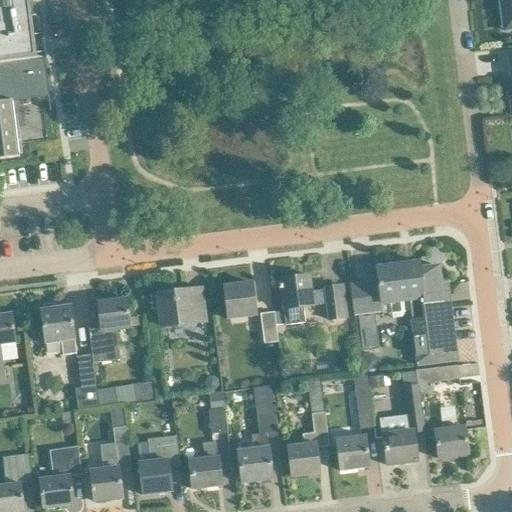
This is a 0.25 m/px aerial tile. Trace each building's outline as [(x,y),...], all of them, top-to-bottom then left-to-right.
[(0,0),(0,160),(19,158),(19,157),(19,156),(19,155),(12,104),(12,102),(49,98),(44,55),(32,56),(30,38),(36,38),(31,0),(0,0)] [(511,24),(511,0),(500,0),(503,26),(511,24)] [(55,162),(51,143),(31,147),(34,166),(55,162)] [(0,184),(0,204),(38,197),(34,178),(0,184)] [(351,286),(353,306),(354,316),(381,313),(382,316),(388,315),(393,319),(401,318),(405,313),(411,312),(418,367),(457,362),(450,306),(443,307),(438,267),(419,270),(419,264),(376,269),(378,283),(351,286)] [(279,291),(281,291),(285,326),(304,324),(303,309),(327,306),(329,321),(347,319),(343,287),(324,289),(325,291),(311,293),(309,277),(279,281),(280,287),(278,287),(279,291)] [(256,317),(255,304),(252,284),(224,288),(228,321),(256,317)] [(205,321),(203,310),(201,291),(157,296),(161,327),(205,321)] [(130,330),(129,320),(126,300),(97,304),(101,332),(89,334),(93,365),(121,361),(117,332),(130,330)] [(77,355),(73,327),(70,307),(41,311),(45,345),(61,342),(63,357),(77,355)] [(264,346),(278,344),(274,314),(260,316),(264,346)] [(0,346),(16,344),(14,335),(12,315),(0,316),(0,381),(4,381),(0,348),(0,346)] [(378,347),(376,331),(360,332),(363,349),(378,347)] [(77,359),(81,391),(76,392),(78,410),(97,408),(90,357),(77,359)] [(415,372),(419,395),(424,395),(427,388),(427,385),(459,380),(457,366),(415,372)] [(402,374),(408,418),(381,421),(387,467),(417,463),(414,435),(424,433),(419,395),(415,372),(402,374)] [(373,430),(370,405),(366,378),(353,379),(360,432),(373,430)] [(328,443),(324,413),(320,383),(308,384),(314,433),(302,435),(303,446),(287,448),(291,478),(320,475),(316,445),(328,443)] [(278,438),(275,414),(271,388),(253,390),(259,435),(252,436),(253,451),(238,453),(241,484),(272,481),(267,440),(278,438)] [(225,410),(209,412),(212,435),(228,433),(225,410)] [(62,415),(64,428),(76,426),(74,413),(62,415)] [(131,472),(126,428),(113,430),(115,446),(101,448),(104,472),(90,474),(92,490),(91,490),(92,494),(93,494),(94,503),(122,500),(119,474),(131,472)] [(435,432),(438,460),(468,456),(464,428),(435,432)] [(180,467),(177,447),(176,438),(147,441),(150,463),(139,465),(143,497),(171,493),(168,468),(180,467)] [(365,438),(336,442),(340,472),(369,469),(365,438)] [(221,487),(218,467),(215,444),(202,445),(204,461),(189,463),(192,491),(221,487)] [(82,476),(79,456),(78,448),(50,452),(53,480),(40,481),(41,494),(40,494),(41,497),(42,497),(43,509),(73,506),(70,478),(82,476)] [(6,487),(0,487),(0,511),(22,511),(24,511),(21,486),(32,485),(29,456),(3,459),(6,487)]
